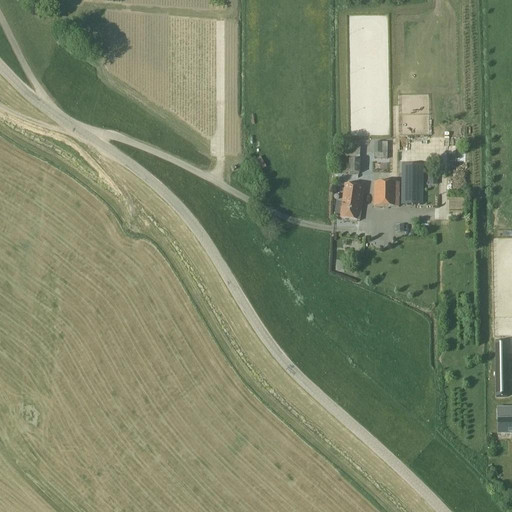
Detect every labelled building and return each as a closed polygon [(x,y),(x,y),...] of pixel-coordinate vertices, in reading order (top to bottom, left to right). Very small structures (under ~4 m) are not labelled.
[(381,154),(382,143),(374,143),(374,154),(381,154)] [(337,162),(337,174),(359,175),(360,148),(341,148),(341,162),(337,162)] [(402,166),(402,205),(422,206),(422,166),(402,166)] [(437,177),(429,177),(429,186),(437,186),(437,177)] [(374,183),(373,207),(398,208),(399,184),(374,183)] [(344,186),(342,204),(336,203),(334,216),(340,217),(340,219),(359,222),(364,188),(344,186)] [(505,342),(494,343),(495,398),(506,397),(505,342)] [(498,435),(511,434),(511,420),(508,421),(500,421),(498,421),(498,435)]
